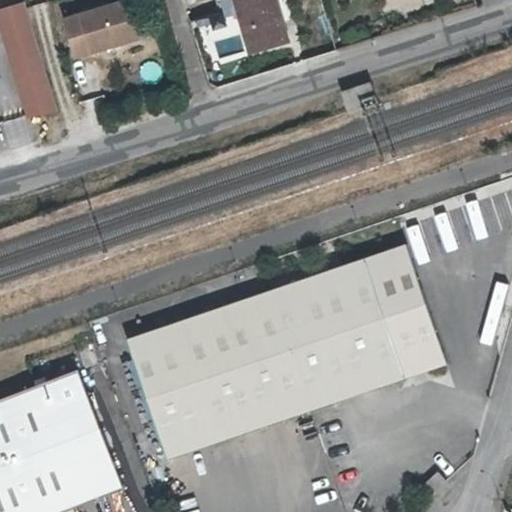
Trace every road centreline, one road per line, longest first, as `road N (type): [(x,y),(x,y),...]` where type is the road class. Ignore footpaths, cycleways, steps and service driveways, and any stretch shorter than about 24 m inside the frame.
road 1 (residential): [(0,182),(209,122),(511,19)]
road 2 (unclassified): [(478,511),(511,389)]
